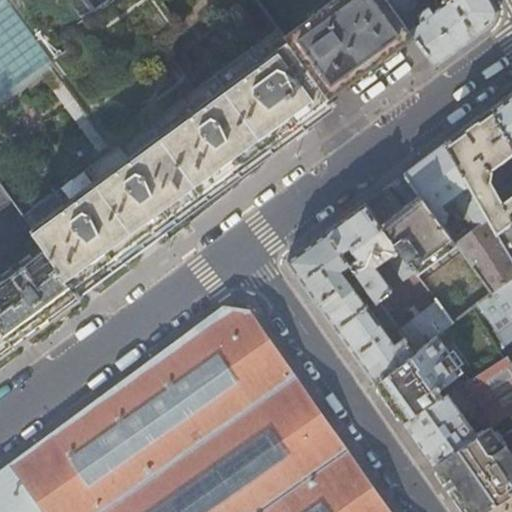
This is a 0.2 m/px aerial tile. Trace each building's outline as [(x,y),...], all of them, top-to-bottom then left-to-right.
[(278,27),(194,89),(159,43),(179,27),(159,0),(105,0),(91,10),(94,13),(60,36),(34,0),(0,0),(0,97),(46,63),(111,151),(122,166),(33,231),(46,249),(80,296),(143,249),(218,194),(273,153),(304,130),(297,120),(310,110),(329,96),(284,35),(278,27)] [(94,13),(91,10),(83,0),(34,0),(60,36),(94,13)] [(413,36),(387,0),(332,0),(284,35),(329,96),(345,85),(396,48),(413,36)] [(493,22),(497,10),(491,0),(445,0),(446,0),(432,11),(428,6),(420,12),(416,6),(417,5),(413,0),(387,0),(413,36),(435,65),(464,43),(493,22)] [(511,93),(492,108),(511,143),(511,142),(511,93)] [(491,169),(511,153),(511,146),(511,143),(492,108),(468,126),(445,143),(497,231),(511,219),(511,190),(501,198),(489,180),(491,169)] [(492,291),(511,276),(511,258),(497,231),(445,143),(425,158),(404,174),(419,194),(442,223),(447,218),(447,213),(441,204),(441,202),(447,197),(450,199),(455,195),(461,203),(473,218),(469,222),(473,229),(456,243),(492,291)] [(22,217),(33,231),(122,166),(111,151),(22,217)] [(0,208),(10,202),(0,188),(0,208)] [(417,272),(455,242),(442,223),(419,194),(398,210),(380,225),(398,248),(399,248),(415,271),(417,272)] [(403,279),(415,271),(399,248),(398,248),(380,225),(364,203),(345,217),(327,230),(352,264),(378,299),(391,290),(375,267),(374,265),(376,264),(386,257),(403,279)] [(511,219),(497,231),(511,258),(511,219)] [(404,337),(395,343),(343,271),(352,264),(327,230),(309,244),(286,260),(330,322),(373,382),(415,350),(404,337)] [(80,296),(46,249),(0,281),(0,325),(15,346),(48,322),(81,297),(80,296)] [(511,276),(492,291),(482,301),(508,354),(511,360),(511,276)] [(452,322),(437,300),(400,328),(404,337),(415,350),(434,336),(452,322)] [(248,311),(223,307),(190,331),(158,355),(123,380),(87,406),(56,429),(22,454),(3,468),(0,469),(0,511),(389,511),(347,451),(296,379),(248,311)] [(0,356),(15,346),(0,325),(0,356)] [(465,381),(434,336),(415,350),(373,382),(387,403),(402,423),(448,392),(465,381)] [(511,360),(508,354),(466,381),(487,412),(478,418),(484,428),(489,424),(511,408),(511,360)] [(476,432),(448,392),(402,423),(417,445),(431,464),(476,432)] [(511,459),(508,453),(489,424),(484,428),(476,432),(431,464),(433,467),(436,468),(437,473),(455,499),(457,502),(459,501),(467,510),(466,511),(483,511),(511,494),(511,459)] [(511,511),(511,494),(483,511),(511,511)]
